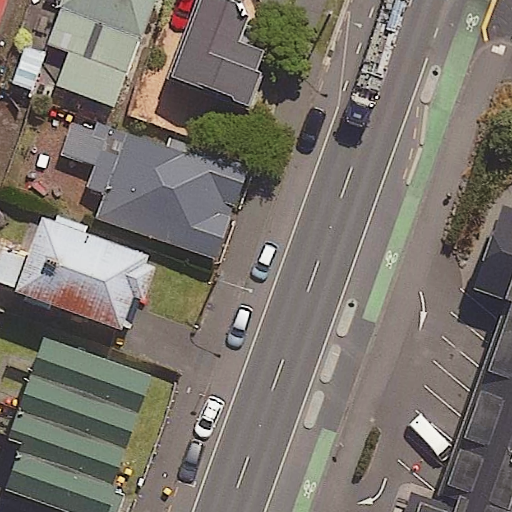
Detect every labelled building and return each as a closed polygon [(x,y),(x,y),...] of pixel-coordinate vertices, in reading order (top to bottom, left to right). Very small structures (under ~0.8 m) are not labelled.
[(153,0),(62,0),(44,45),(66,53),(52,87),(110,110),(153,0)] [(246,11),(218,0),(196,0),(164,79),(241,111),(263,59),(232,46),(246,11)] [(28,94),(43,60),(17,49),(3,83),(28,94)] [(151,147),(75,121),(62,158),(95,170),(79,217),(211,262),(242,171),(153,141),(151,147)] [(511,324),(442,504),(418,496),(411,511),(511,511),(511,209),(507,207),(479,295),(511,307),(511,324)] [(151,263),(37,222),(25,257),(2,249),(0,254),(0,295),(124,339),(151,263)] [(146,373),(40,335),(0,443),(0,484),(75,511),(111,511),(121,486),(106,481),(146,373)]
